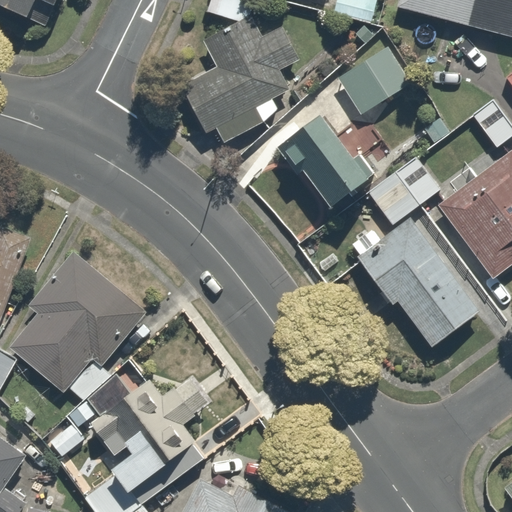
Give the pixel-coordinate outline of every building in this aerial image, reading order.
[(0,0),(0,4),(19,14),(26,0),(36,0),(49,7),(52,0),(0,0)] [(375,0),(334,0),(332,15),(372,22),(375,0)] [(511,0),(395,0),(394,4),(511,34),(511,0)] [(254,114),(258,121),(279,108),(270,94),(286,84),(276,67),(295,55),(277,26),(262,36),(248,13),(198,43),(212,66),(179,86),(206,130),(214,125),(220,135),(254,114)] [(374,101),(398,87),(390,74),(399,69),(385,44),(379,47),(376,42),(344,60),(352,73),(337,82),(350,105),(370,94),(374,101)] [(511,65),(501,75),(511,88),(511,65)] [(316,112),(274,148),(320,203),(363,167),(316,112)] [(511,156),(508,152),(435,204),(485,274),(511,255),(511,156)] [(412,154),(365,190),(389,221),(436,185),(412,154)] [(413,219),(357,261),(390,304),(395,300),(427,341),(478,303),(413,219)] [(0,326),(1,326),(39,235),(10,223),(2,243),(0,242),(0,326)] [(32,307),(34,309),(10,343),(62,379),(86,343),(103,355),(141,299),(71,251),(32,307)] [(20,356),(0,344),(0,386),(1,387),(20,356)] [(150,506),(143,496),(203,450),(181,420),(196,409),(175,380),(163,389),(148,369),(132,380),(122,367),(87,393),(97,407),(89,413),(118,452),(112,457),(132,484),(117,495),(104,478),(84,493),(98,511),(144,511),(150,506)] [(27,453),(0,433),(0,511),(16,511),(26,500),(4,484),(27,453)] [(200,472),(178,511),(296,511),(308,490),(249,458),(233,490),(200,472)] [(511,477),(502,484),(511,499),(511,477)]
